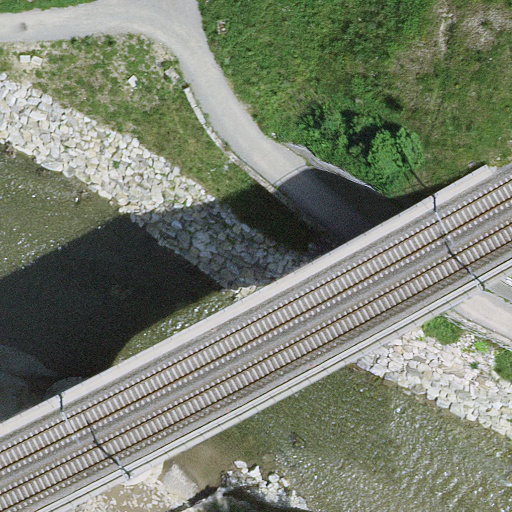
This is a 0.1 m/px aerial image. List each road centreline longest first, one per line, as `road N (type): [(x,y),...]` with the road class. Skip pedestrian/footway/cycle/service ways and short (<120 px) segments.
road 1 (track): [(511,326),(276,171),(232,121),(165,0)]
road 2 (track): [(162,0),(96,24),(0,30)]
